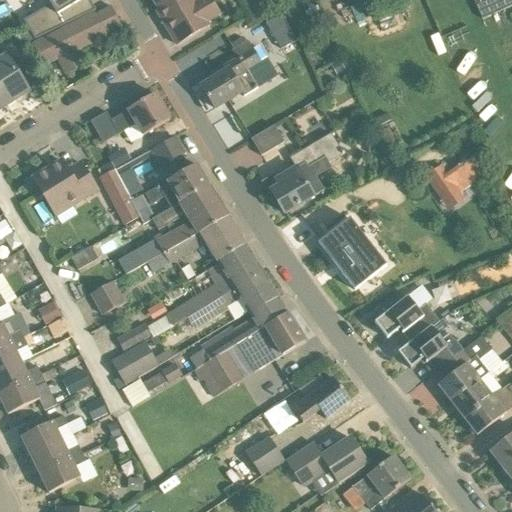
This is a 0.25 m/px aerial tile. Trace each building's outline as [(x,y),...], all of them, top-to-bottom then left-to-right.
[(49,0),(50,2),(43,5),(54,27),(87,14),(80,0),(49,0)] [(150,0),(164,22),(161,23),(175,46),(207,27),(205,24),(218,16),(208,0),(201,0),(194,5),(190,0),(150,0)] [(282,4),(280,0),(261,0),(266,11),(282,4)] [(511,7),(511,0),(496,0),(502,12),(511,7)] [(65,77),(86,66),(78,50),(104,37),(103,36),(120,27),(110,7),(93,16),(93,15),(32,45),(43,68),(57,61),(65,77)] [(296,43),(295,42),(283,16),(267,23),(281,50),(296,43)] [(28,32),(18,38),(22,46),(33,41),(28,32)] [(234,50),(246,43),(242,37),(231,44),(234,50)] [(260,63),(248,42),(246,43),(234,50),(231,52),(235,58),(207,75),(211,81),(200,88),(214,110),(241,94),(243,98),(257,89),(257,88),(246,72),(258,64),(260,63)] [(0,98),(6,109),(32,93),(16,67),(24,62),(12,43),(2,50),(6,56),(0,59),(0,98)] [(341,61),(331,67),(336,76),(346,71),(341,61)] [(170,121),(154,95),(110,121),(106,114),(90,123),(103,144),(123,133),(134,126),(141,138),(170,121)] [(234,112),(213,125),(228,149),(249,136),(234,112)] [(283,144),(273,127),(250,141),(260,158),(283,144)] [(308,170),(318,164),(324,160),(327,165),(344,155),(342,152),(340,152),(330,135),(289,160),(295,170),(276,181),(274,179),(264,185),(263,183),(262,184),(268,195),(270,194),(283,215),(323,192),(323,191),(321,192),(308,170)] [(184,155),(175,138),(152,151),(161,167),(184,155)] [(114,169),(115,169),(131,160),(124,149),(108,158),(114,169)] [(473,160),(451,174),(461,190),(483,176),(473,160)] [(96,191),(79,164),(67,172),(61,162),(32,179),(56,216),(96,191)] [(171,210),(210,188),(197,166),(145,196),(151,206),(164,199),(171,210)] [(441,168),(426,179),(449,211),(464,200),(441,168)] [(124,224),(138,217),(131,203),(113,171),(99,179),(124,224)] [(198,235),(228,217),(210,188),(171,210),(155,219),(152,221),(158,232),(186,215),(198,235)] [(152,221),(155,219),(143,197),(131,203),(138,217),(143,226),(152,221)] [(244,246),(245,245),(228,217),(198,235),(190,239),(163,255),(148,264),(154,274),(204,246),(216,264),(244,246)] [(382,265),(346,217),(314,242),(351,289),(382,265)] [(0,241),(12,234),(5,221),(0,223),(0,241)] [(190,239),(182,227),(161,239),(158,236),(153,239),(155,241),(163,255),(190,239)] [(148,264),(163,255),(155,241),(118,262),(126,275),(148,264)] [(226,280),(162,319),(168,329),(183,320),(198,312),(233,292),(262,274),(244,246),(216,264),(226,280)] [(70,259),(77,271),(98,260),(90,248),(70,259)] [(189,266),(182,270),(188,281),(195,277),(189,266)] [(249,317),(277,299),(262,274),(233,292),(198,312),(183,320),(191,334),(242,306),(249,317)] [(124,304),(113,283),(90,296),(101,317),(124,304)] [(287,315),(277,299),(249,317),(251,320),(233,330),(231,327),(199,347),(209,362),(225,353),(287,315)] [(384,316),(373,325),(385,341),(397,332),(408,346),(430,330),(438,324),(424,306),(417,312),(406,299),(400,304),(397,300),(381,311),(384,316)] [(54,303),(38,311),(46,328),(62,320),(54,303)] [(192,372),(209,401),(304,343),(287,315),(225,353),(209,362),(192,372)] [(9,336),(0,317),(0,350),(24,339),(20,331),(9,336)] [(511,324),(506,317),(497,324),(511,342),(511,324)] [(150,337),(143,325),(115,340),(122,353),(150,337)] [(408,346),(396,355),(409,371),(421,362),(424,366),(433,360),(440,369),(460,353),(448,336),(440,342),(430,330),(408,346)] [(0,350),(0,373),(22,363),(17,353),(28,347),(24,339),(0,350)] [(437,387),(438,388),(451,404),(480,381),(488,374),(477,359),(488,350),(478,339),(460,353),(440,369),(448,379),(437,387)] [(157,367),(144,343),(111,362),(124,386),(157,367)] [(489,374),(493,380),(509,368),(504,362),(502,364),(489,374)] [(0,396),(42,376),(38,367),(27,373),(22,363),(0,373),(0,396)] [(175,365),(162,373),(169,385),(182,377),(175,365)] [(85,372),(63,382),(70,396),(91,386),(85,372)] [(147,394),(165,384),(160,374),(141,385),(147,394)] [(56,406),(42,376),(0,396),(0,399),(8,416),(39,401),(44,412),(56,406)] [(325,419),(349,401),(332,379),(291,410),(302,424),(319,411),(325,419)] [(480,381),(451,404),(463,421),(493,398),(480,381)] [(493,398),(463,421),(476,437),(506,414),(493,398)] [(86,406),(94,422),(108,414),(101,399),(86,406)] [(72,402),(64,406),(69,415),(77,411),(72,402)] [(65,417),(22,438),(31,457),(63,441),(57,431),(69,425),(65,417)] [(116,424),(108,427),(113,440),(121,436),(116,424)] [(511,434),(489,453),(502,470),(511,462),(511,434)] [(270,435),(247,451),(262,474),(285,459),(270,435)] [(320,457),(313,444),(287,463),(303,487),(310,483),(319,497),(367,466),(349,438),(320,457)] [(31,457),(40,475),(83,455),(79,446),(68,452),(63,441),(31,457)] [(40,475),(49,495),(81,479),(76,468),(87,463),(83,455),(40,475)] [(368,511),(410,480),(392,457),(339,498),(350,511),(356,511),(363,507),(367,511),(368,511)] [(511,462),(502,470),(511,482),(511,462)] [(143,492),(143,479),(131,479),(131,492),(143,492)] [(233,486),(223,491),(228,498),(237,493),(233,486)] [(433,511),(424,500),(407,511),(433,511)]
